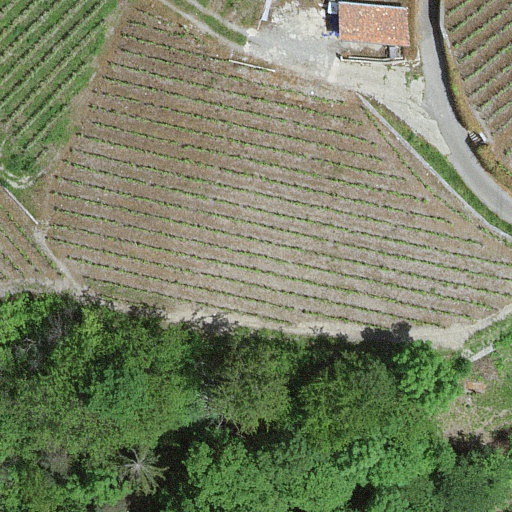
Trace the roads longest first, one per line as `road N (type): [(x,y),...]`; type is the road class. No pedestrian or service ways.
road 1 (track): [(438,90),(244,38),(186,0)]
road 2 (track): [(511,213),(438,90),(431,0)]
